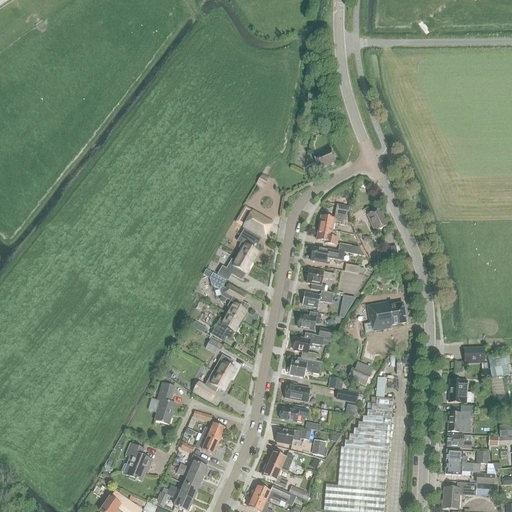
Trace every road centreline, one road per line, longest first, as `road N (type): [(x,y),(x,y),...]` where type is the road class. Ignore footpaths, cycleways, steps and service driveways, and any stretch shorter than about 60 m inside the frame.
road 1 (secondary): [(419,511),(431,350),(426,296),(372,159)]
road 2 (residential): [(318,189),(293,215),(253,425),(217,511)]
road 3 (secondary): [(372,159),(344,83),(340,0)]
